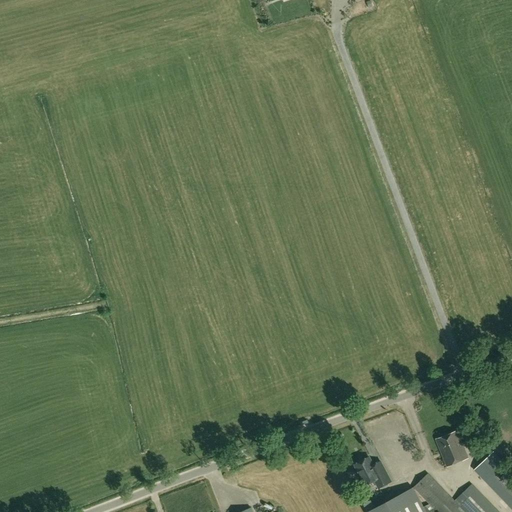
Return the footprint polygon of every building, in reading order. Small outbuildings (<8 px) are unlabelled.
[(437,439),(447,466),(468,458),(458,431),(437,439)] [(478,471),(511,507),(511,472),(487,447),(477,457),(484,465),(478,471)] [(384,469),(377,473),(369,457),(355,464),(366,485),(375,480),(379,488),(391,481),(380,461),(380,462),(384,469)] [(439,511),(460,511),(457,508),(458,507),(463,511),(499,511),(473,484),(455,501),(428,474),(415,487),(439,511)] [(426,511),(414,488),(369,511),(426,511)]
